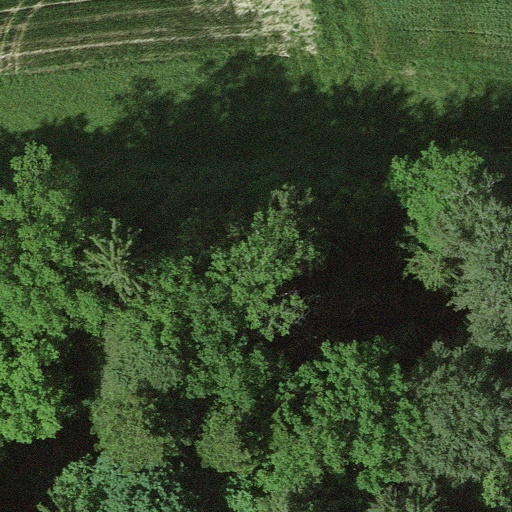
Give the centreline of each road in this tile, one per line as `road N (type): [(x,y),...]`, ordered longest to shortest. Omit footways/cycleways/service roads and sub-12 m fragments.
road 1 (track): [(0,467),(145,428),(419,437),(511,467)]
road 2 (track): [(302,0),(377,191)]
